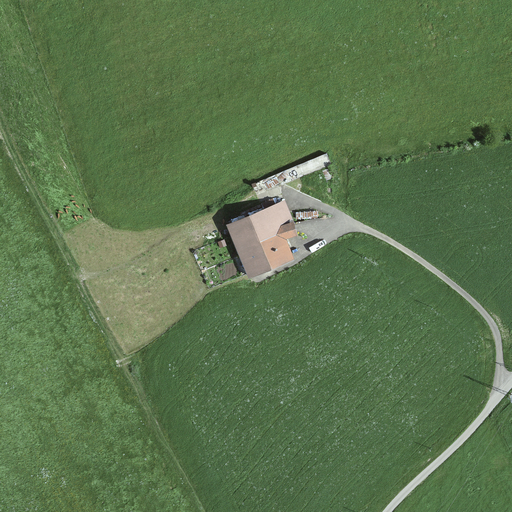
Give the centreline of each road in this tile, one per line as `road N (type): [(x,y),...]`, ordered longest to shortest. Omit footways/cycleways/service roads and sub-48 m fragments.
road 1 (track): [(202,511),(0,127)]
road 2 (unclassified): [(386,511),(511,382)]
